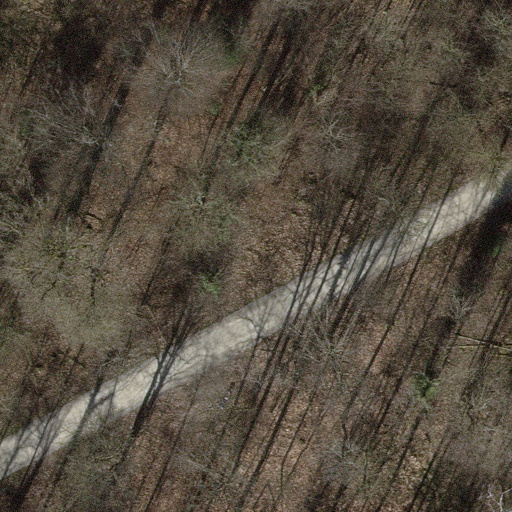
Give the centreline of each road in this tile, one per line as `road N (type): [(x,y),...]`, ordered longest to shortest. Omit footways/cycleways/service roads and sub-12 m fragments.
road 1 (track): [(0,467),(511,181)]
road 2 (track): [(163,511),(203,349)]
